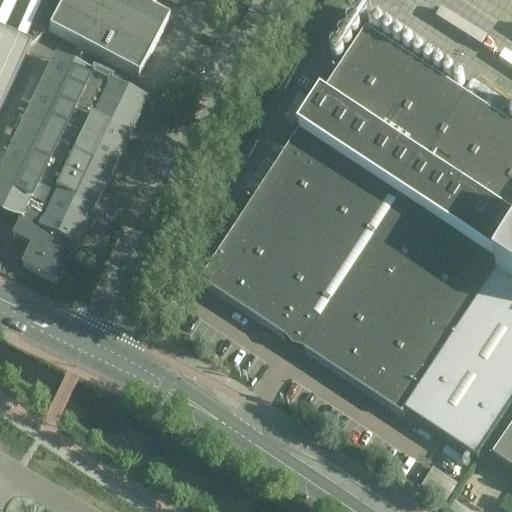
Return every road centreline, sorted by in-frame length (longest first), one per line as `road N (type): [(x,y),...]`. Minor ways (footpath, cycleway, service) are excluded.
road 1 (unclassified): [(89,347),(271,0)]
road 2 (secondary): [(354,511),(89,347)]
